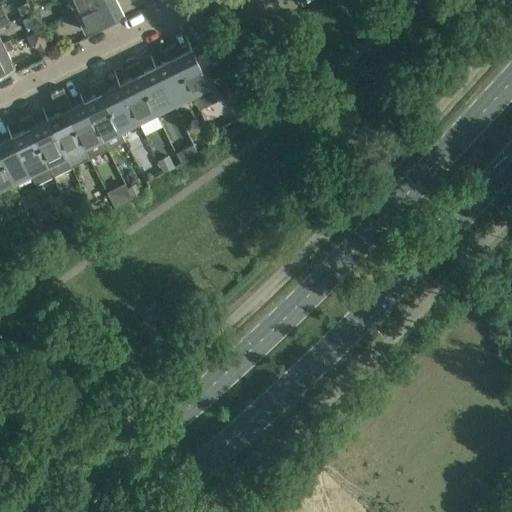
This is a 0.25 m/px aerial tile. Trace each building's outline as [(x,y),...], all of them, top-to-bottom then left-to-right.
[(57,0),(65,17),(75,12),(98,0),(57,0)] [(98,0),(75,12),(85,30),(122,12),(115,0),(98,0)] [(40,30),(26,36),(30,46),(37,48),(46,43),(40,30)] [(0,48),(10,43),(8,39),(2,42),(0,37),(0,48)] [(12,47),(10,43),(0,48),(0,71),(13,65),(7,50),(12,47)] [(168,47),(192,95),(198,109),(217,100),(192,48),(180,54),(174,44),(168,47)] [(192,95),(168,47),(162,50),(167,60),(155,66),(174,104),(188,97),(192,95)] [(132,64),(159,119),(163,117),(160,111),(174,104),(155,66),(144,72),(139,61),(132,64)] [(159,119),(132,64),(126,67),(131,78),(119,83),(138,121),(152,115),(155,121),(159,119)] [(124,128),(138,121),(119,83),(108,89),(103,79),(96,82),(120,130),(123,136),(127,134),(124,128)] [(102,139),(120,130),(96,82),(90,85),(95,95),(83,101),(86,107),(102,139)] [(56,90),(89,158),(106,149),(105,147),(83,101),(72,107),(67,96),(62,87),(56,90)] [(48,119),(71,167),(89,158),(56,90),(50,93),(59,113),(48,119)] [(25,117),(53,176),(71,167),(48,119),(36,124),(31,114),(25,117)] [(208,122),(212,130),(224,125),(221,116),(208,122)] [(25,117),(18,120),(23,131),(12,136),(30,174),(35,184),(53,176),(25,117)] [(16,181),(30,174),(12,136),(0,141),(0,158),(15,189),(19,187),(16,181)] [(193,144),(176,152),(181,163),(198,154),(193,144)] [(169,154),(157,161),(162,173),(175,166),(169,154)] [(0,188),(8,185),(11,191),(15,189),(0,158),(0,188)] [(78,223),(94,215),(89,205),(73,213),(78,223)]
